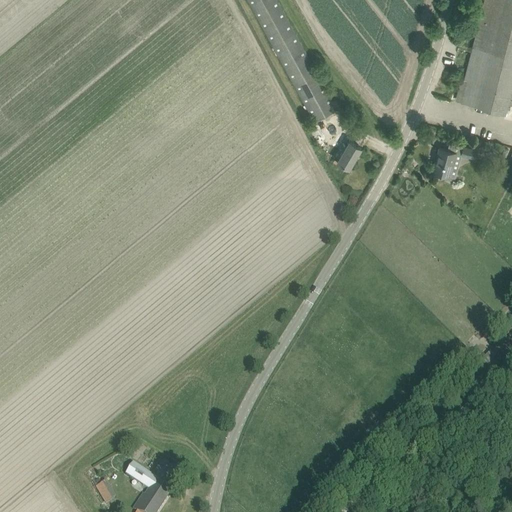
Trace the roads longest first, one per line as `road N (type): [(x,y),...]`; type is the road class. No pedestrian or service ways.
road 1 (tertiary): [(214,511),(239,421),(394,158),(449,0)]
road 2 (unclassified): [(338,511),(511,367)]
